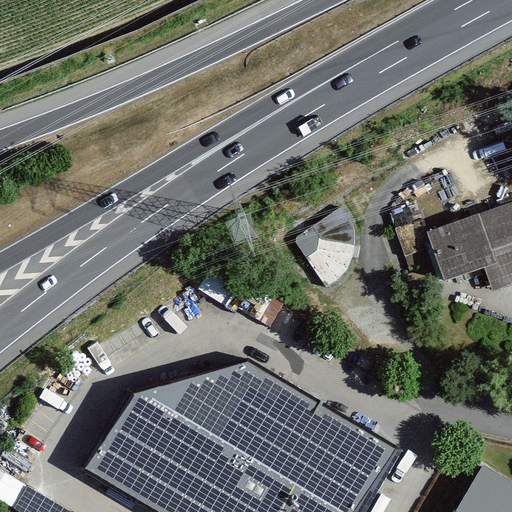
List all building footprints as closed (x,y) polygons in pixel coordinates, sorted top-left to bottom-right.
[(511,202),(427,232),(444,281),(496,264),(491,251),(511,243),(511,202)] [(295,234),(323,286),(369,262),(341,210),(295,234)] [(131,391),(88,468),(159,511),(364,511),(401,452),(245,361),(131,391)] [(511,511),(511,484),(481,466),(454,511),(511,511)] [(0,470),(0,497),(14,505),(25,484),(0,470)]
